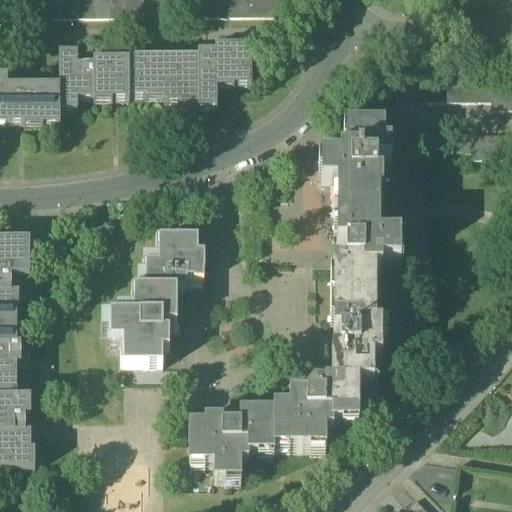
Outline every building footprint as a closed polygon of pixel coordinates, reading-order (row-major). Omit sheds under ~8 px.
[(142,0),(3,0),(3,23),(143,22),(142,0)] [(276,0),(158,0),(159,22),(277,21),(276,0)] [(128,65),(76,65),(76,57),(58,57),(58,90),(58,114),(76,113),(76,103),(93,103),(93,100),(110,100),(110,103),(128,103),(128,101),(146,100),(146,103),(163,103),(163,106),(181,106),(180,109),(199,109),(199,107),(215,107),(215,87),(233,87),(233,91),(250,91),(250,51),(198,51),(198,61),(129,61),(128,65)] [(58,90),(7,90),(7,75),(0,74),(0,121),(7,122),(7,128),(25,128),(25,126),(41,126),(41,130),(58,130),(58,114),(58,90)] [(429,84),(416,84),(416,107),(429,107),(429,84)] [(489,84),(429,84),(429,107),(489,107),(489,92),(489,84)] [(511,91),(489,92),(489,107),(489,115),(511,115),(511,91)] [(323,401),(290,401),(290,414),(274,414),(274,420),(240,421),(240,427),(223,427),(223,426),(205,426),(205,431),(189,431),(189,472),(214,471),(215,486),(241,486),(241,469),(248,469),(248,462),(273,462),(273,456),(325,455),(325,437),(333,437),(333,430),(358,430),(357,390),(372,390),(372,365),(380,365),(379,332),(373,332),(373,278),(379,278),(379,271),(397,271),(397,245),(376,246),(376,202),(379,202),(379,185),(376,185),(376,169),(383,169),(383,167),(388,167),(388,149),(382,149),(382,133),(344,134),(344,159),(338,159),(338,166),(318,166),(318,192),(334,192),(335,252),(339,252),(339,270),(332,270),(332,339),(338,339),(338,355),(330,355),(331,389),(323,389),(323,401)] [(472,133),(411,134),(412,157),(472,157),(472,141),(472,133)] [(511,140),(472,141),(472,157),(472,165),(511,164),(511,140)] [(146,295),(177,295),(204,295),(204,279),(205,279),(205,258),(198,258),(198,243),(156,243),(156,260),(159,260),(159,269),(143,269),(143,278),(146,278),(146,295)] [(29,246),(0,246),(0,474),(34,474),(34,456),(30,456),(30,438),(24,439),(24,422),(29,422),(29,404),(16,404),(15,370),(19,370),(19,351),(15,351),(15,317),(17,317),(17,298),(10,298),(10,282),(29,281),(29,246)] [(177,295),(146,295),(131,295),(131,312),(134,312),(134,320),(110,320),(110,338),(107,338),(107,347),(123,347),(123,355),(121,355),(121,372),(162,372),(162,356),(169,356),(169,340),(180,340),(180,327),(177,327),(177,295)]
